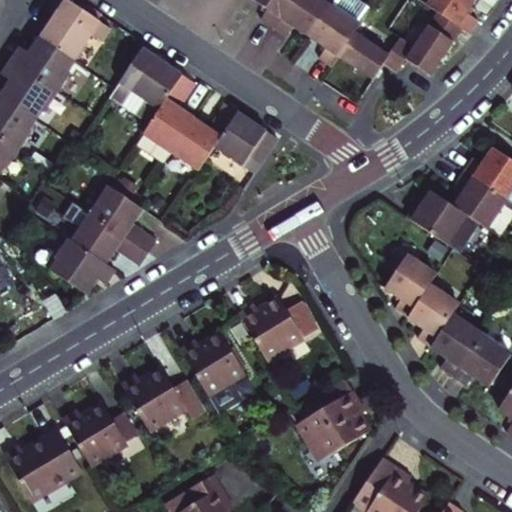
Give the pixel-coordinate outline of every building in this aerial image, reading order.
[(251,0),(266,11),(260,21),(273,29),(291,0),(251,0)] [(315,28),(330,6),(320,0),(291,0),(273,29),(285,37),(292,27),(308,38),(315,28)] [(315,28),(308,38),(325,50),(318,60),(330,68),(337,57),(343,48),(354,33),(359,26),(368,11),(351,0),(333,0),(330,6),(315,28)] [(428,0),(424,6),(435,13),(461,30),(468,34),(476,22),(465,15),(474,0),(428,0)] [(100,15),(81,2),(76,8),(65,1),(39,40),(74,64),(92,37),(103,44),(111,32),(96,22),(100,15)] [(435,13),(412,48),(404,60),(429,77),(461,30),(435,13)] [(343,48),(337,57),(371,81),(382,65),(395,73),(404,60),(412,48),(399,40),(388,56),(354,33),(343,48)] [(74,64),(39,40),(29,56),(19,50),(10,64),(58,95),(71,76),(67,74),(74,64)] [(128,102),(137,89),(149,97),(140,110),(154,120),(185,73),(145,45),(128,70),(113,93),(128,102)] [(10,64),(1,77),(10,83),(0,98),(35,121),(41,112),(45,114),(58,95),(10,64)] [(185,73),(154,120),(145,133),(173,151),(197,117),(181,106),(198,81),(185,73)] [(149,97),(137,89),(128,102),(140,110),(149,97)] [(0,139),(19,153),(32,134),(28,132),(35,121),(0,98),(0,139)] [(201,169),(217,146),(241,110),(229,102),(213,127),(197,117),(173,151),(201,169)] [(256,172),(264,162),(281,137),(241,110),(217,146),(244,164),(256,172)] [(145,133),(138,143),(166,162),(173,151),(145,133)] [(19,153),(0,139),(0,173),(3,170),(6,172),(19,153)] [(462,172),(505,201),(511,190),(511,161),(492,149),(482,165),(472,159),(462,172)] [(485,230),(505,201),(462,172),(454,185),(463,192),(453,208),(479,226),(485,230)] [(136,207),(108,188),(90,215),(148,255),(156,242),(133,226),(143,211),(136,207)] [(453,208),(431,193),(420,209),(414,206),(405,219),(459,255),(479,226),(453,208)] [(140,266),(148,255),(90,215),(73,204),(63,218),(80,230),(71,241),(106,265),(116,251),(140,266)] [(71,241),(68,239),(55,258),(59,260),(52,271),(87,295),(98,279),(108,285),(117,272),(106,265),(71,241)] [(408,318),(429,286),(436,275),(407,256),(385,288),(401,299),(395,309),(408,318)] [(0,290),(11,284),(2,269),(0,269),(0,290)] [(430,348),(451,315),(458,305),(429,286),(408,318),(424,328),(417,339),(430,348)] [(254,305),(238,314),(266,362),(303,339),(286,312),(279,300),(258,312),(254,305)] [(286,312),(303,339),(311,334),(295,306),(286,312)] [(453,377),(481,335),(451,315),(430,348),(446,359),(440,369),(453,377)] [(195,340),(179,349),(218,414),(240,400),(230,383),(244,374),(243,372),(230,350),(221,334),(199,347),(195,340)] [(481,335),(453,377),(466,386),(473,377),(489,387),(510,355),(481,335)] [(233,348),(230,350),(243,372),(246,371),(233,348)] [(136,376),(120,385),(149,432),(186,410),(190,417),(203,409),(186,381),(173,389),(162,369),(141,382),(136,376)] [(351,388),(295,421),(317,459),(368,428),(355,406),(360,403),(351,388)] [(511,436),(511,389),(498,411),(511,419),(511,423),(506,433),(511,436)] [(77,411),(62,420),(90,467),(126,445),(125,442),(137,436),(124,414),(112,421),(103,405),(81,418),(77,411)] [(82,472),(58,432),(45,440),(23,453),(19,445),(4,455),(32,502),(68,480),(82,472)] [(411,479),(382,460),(351,505),(362,511),(418,511),(427,499),(407,485),(411,479)] [(212,476),(165,505),(169,511),(224,511),(222,509),(229,505),(212,476)]
